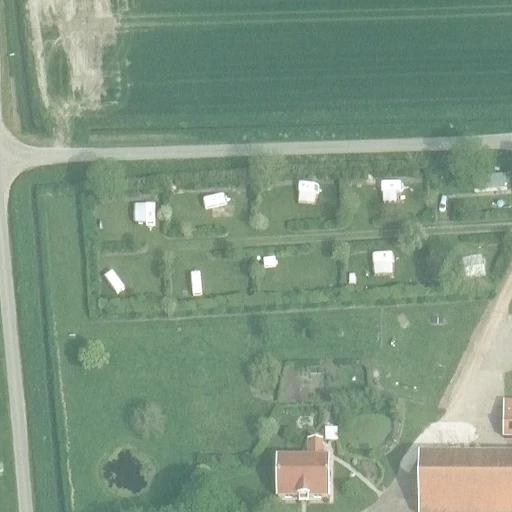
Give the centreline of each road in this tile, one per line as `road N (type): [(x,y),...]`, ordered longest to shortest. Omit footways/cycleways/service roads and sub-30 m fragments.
road 1 (unclassified): [(0,159),(511,144)]
road 2 (unclassified): [(25,511),(0,212)]
road 3 (track): [(511,279),(393,492),(372,511)]
